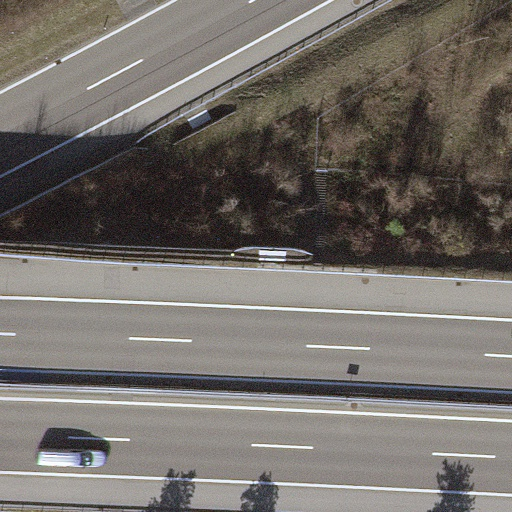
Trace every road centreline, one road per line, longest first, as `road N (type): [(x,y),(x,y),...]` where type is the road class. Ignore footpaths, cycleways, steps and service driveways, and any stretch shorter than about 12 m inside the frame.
road 1 (motorway): [(0,438),(511,460)]
road 2 (motorway): [(511,356),(0,334)]
road 3 (motorway): [(0,136),(255,0)]
